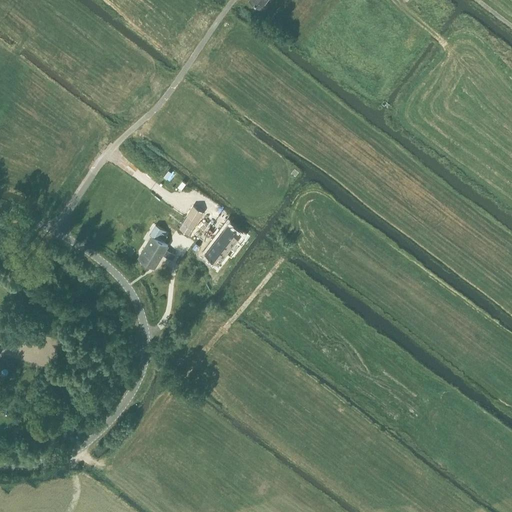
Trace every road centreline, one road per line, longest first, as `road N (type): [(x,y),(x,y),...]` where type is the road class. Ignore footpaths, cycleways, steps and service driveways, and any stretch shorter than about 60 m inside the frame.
road 1 (unclassified): [(0,467),(67,454),(112,420),(145,353),(142,318),(126,283),(56,232),(0,209)]
road 2 (track): [(235,0),(56,232)]
road 3 (track): [(70,511),(74,455),(168,511)]
